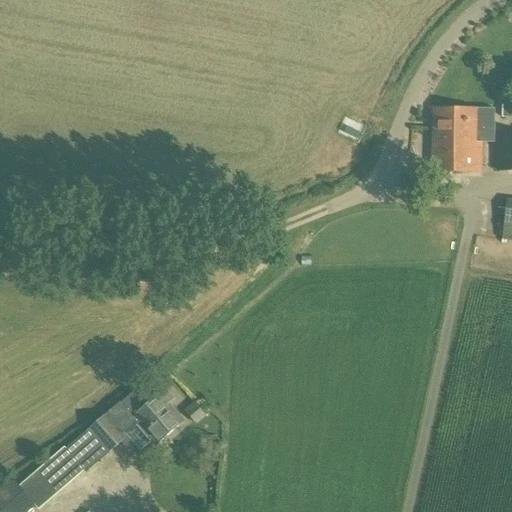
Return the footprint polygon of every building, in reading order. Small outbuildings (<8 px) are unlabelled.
[(511,118),(511,104),(502,105),(501,118),(511,118)] [(432,110),(432,171),(482,171),(481,150),(481,142),(495,142),(495,109),(481,109),(465,109),(432,110)] [(347,127),(344,134),(357,140),(360,133),(347,127)] [(511,172),(511,134),(497,135),(497,172),(511,172)] [(511,200),(506,200),(501,240),(511,241),(511,200)] [(169,403),(174,398),(166,389),(149,402),(141,392),(135,391),(121,403),(120,402),(67,449),(65,447),(19,487),(39,511),(85,471),(86,472),(90,468),(126,438),(124,433),(137,422),(156,445),(185,421),(169,403)] [(196,424),(206,415),(194,403),(184,412),(196,424)]
